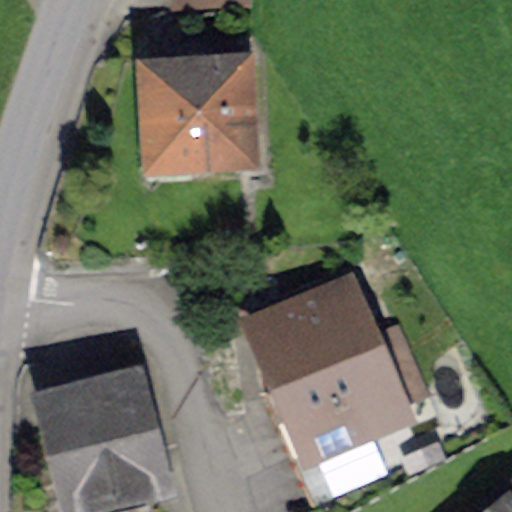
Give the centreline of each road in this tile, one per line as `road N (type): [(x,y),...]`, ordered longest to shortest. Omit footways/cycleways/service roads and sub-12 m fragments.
road 1 (residential): [(0,292),(93,293),(163,323),(219,511)]
road 2 (unclassified): [(0,238),(12,177),(74,0)]
